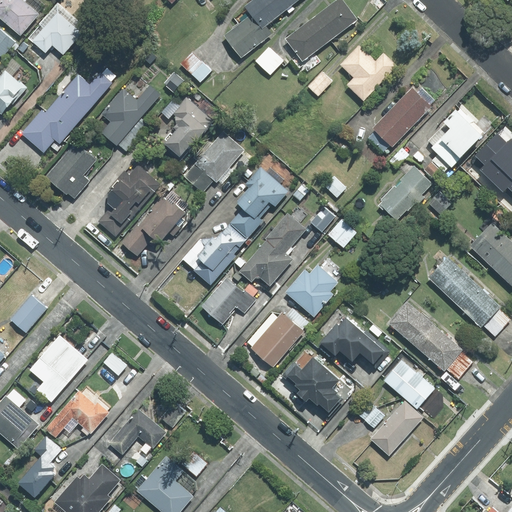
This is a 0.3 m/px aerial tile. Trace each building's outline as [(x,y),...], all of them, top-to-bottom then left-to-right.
[(27,0),(0,0),(0,14),(24,35),(43,13),(27,0)] [(276,33),(270,25),(301,0),(254,0),(249,5),(254,12),(226,34),(245,58),(276,33)] [(346,0),(340,0),(287,38),(304,62),(361,21),(346,0)] [(67,53),(89,28),(60,2),(32,36),(51,52),(57,45),(67,53)] [(1,26),(0,27),(0,51),(6,56),(19,40),(1,26)] [(345,64),(359,79),(352,86),(365,100),(399,67),(386,53),(380,59),(365,44),(345,64)] [(271,46),(257,59),(272,74),(285,60),(271,46)] [(215,72),(194,49),(183,60),(204,82),(215,72)] [(16,75),(25,64),(14,56),(0,73),(0,110),(8,117),(31,88),(16,75)] [(322,68),(308,85),(321,96),(335,79),(322,68)] [(49,151),(59,140),(64,144),(118,82),(113,78),(105,71),(94,84),(82,73),(48,111),(45,108),(26,130),(49,151)] [(104,130),(120,144),(128,150),(140,136),(132,130),(164,92),(154,84),(141,99),(127,88),(107,113),(114,119),(104,130)] [(384,152),(393,142),(397,145),(433,105),(438,100),(424,87),(419,92),(413,86),(376,126),(367,136),(384,152)] [(192,96),(184,105),(176,98),(164,112),(172,119),(174,117),(181,123),(163,143),(185,161),(202,141),(220,120),(192,96)] [(439,181),(453,165),(456,168),(489,132),(463,109),(433,143),(442,151),(438,155),(426,169),(439,181)] [(207,191),(217,179),(220,181),(248,148),(227,130),(199,163),(188,175),(207,191)] [(94,180),(88,175),(102,160),(81,142),(50,176),(71,195),(72,194),(77,199),(94,180)] [(399,168),(411,154),(403,147),(391,161),(399,168)] [(135,219),(132,216),(137,210),(135,208),(141,201),(144,203),(163,181),(143,164),(134,175),(128,170),(112,189),(121,197),(116,203),(100,221),(119,237),(135,219)] [(418,164),(381,201),(398,218),(435,181),(418,164)] [(265,167),(257,176),(249,185),(251,187),(240,199),(248,206),(211,247),(200,238),(184,256),(215,284),(247,249),(244,246),(265,222),(260,217),(273,203),(279,208),(293,192),(286,186),(265,167)] [(334,172),(323,184),(339,198),(350,186),(334,172)] [(142,258),(153,245),(156,248),(163,240),(169,244),(195,214),(168,191),(142,222),(124,242),(142,258)] [(324,207),(313,221),(326,231),(337,217),(324,207)] [(263,236),(269,242),(243,270),(256,282),(262,275),(273,285),(296,259),(289,252),(310,230),(306,226),(301,222),(307,215),(299,208),(293,215),(290,211),(275,228),(272,226),(263,236)] [(343,215),(330,233),(347,246),(361,227),(343,215)] [(511,238),(495,222),(474,244),(511,279),(511,238)] [(484,326),(486,324),(497,335),(511,319),(511,316),(502,307),(504,305),(453,253),(432,274),(484,326)] [(335,292),(333,290),(341,280),(322,264),(313,275),(307,270),(289,292),(318,315),(335,292)] [(240,309),(245,314),(259,299),(255,295),(260,290),(252,282),(245,290),(230,276),(204,304),(225,324),(240,309)] [(31,293),(13,320),(28,330),(47,303),(31,293)] [(460,380),(476,361),(465,351),(467,348),(410,299),(392,321),(460,380)] [(284,310),(281,314),(276,310),(252,340),(256,344),(254,347),(276,365),(306,328),(312,321),(295,307),(289,314),(284,310)] [(377,323),(370,330),(352,314),(323,345),(336,358),(346,347),(357,357),(364,350),(376,361),(389,348),(378,338),(386,331),(377,323)] [(35,371),(47,380),(41,388),(56,401),(63,394),(92,358),(64,335),(35,371)] [(0,364),(9,353),(0,346),(0,364)] [(112,352),(106,361),(123,375),(130,366),(112,352)] [(325,400),(335,410),(348,395),(338,385),(345,377),(318,352),(306,366),(297,358),(285,371),(321,404),(325,400)] [(437,387),(403,357),(386,376),(420,406),(437,387)] [(42,420),(23,407),(29,399),(14,388),(8,395),(0,405),(0,430),(2,429),(20,447),(24,444),(42,420)] [(78,417),(93,433),(113,413),(89,388),(51,426),(59,435),(78,417)] [(366,395),(356,408),(377,426),(387,413),(366,395)] [(427,415),(409,400),(374,438),(392,454),(427,415)] [(176,401),(163,417),(174,426),(187,410),(176,401)] [(168,432),(142,408),(111,442),(124,454),(142,435),(149,440),(142,447),(149,454),(168,432)] [(66,450),(48,435),(36,448),(45,456),(23,481),(40,497),(62,472),(58,469),(61,465),(56,461),(66,450)] [(209,463),(196,451),(185,462),(197,474),(209,463)] [(141,486),(139,488),(166,511),(180,511),(196,494),(178,479),(186,469),(169,454),(149,478),(144,473),(136,482),(141,486)] [(85,479),(81,475),(50,509),(52,511),(101,511),(116,497),(111,492),(123,478),(105,462),(92,477),(89,475),(85,479)] [(506,511),(495,502),(486,511),(511,511),(511,510),(510,511),(506,511)]
